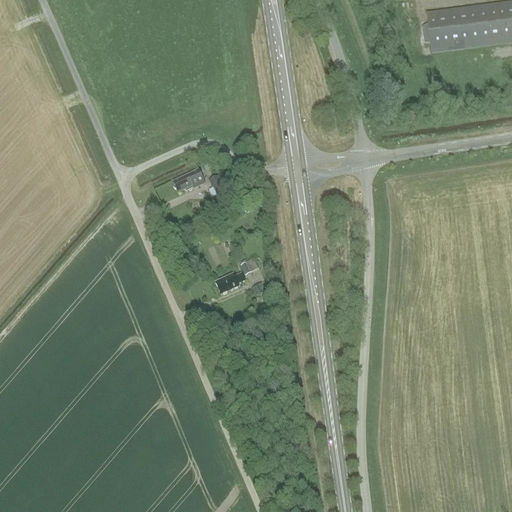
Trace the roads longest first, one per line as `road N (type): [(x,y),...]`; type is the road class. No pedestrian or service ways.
road 1 (unclassified): [(260,511),(119,177)]
road 2 (unclassified): [(366,511),(364,159)]
road 3 (primary): [(290,167),(335,448)]
road 4 (primary): [(335,448),(304,177)]
road 5 (unclassified): [(119,177),(41,0)]
road 6 (unclassified): [(119,177),(203,143),(253,170),(290,167)]
road 7 (primary): [(265,0),(290,167)]
road 8 (unclassified): [(364,159),(317,0)]
road 9 (primary): [(301,159),(279,0)]
road 10 (tertiary): [(364,159),(511,138)]
